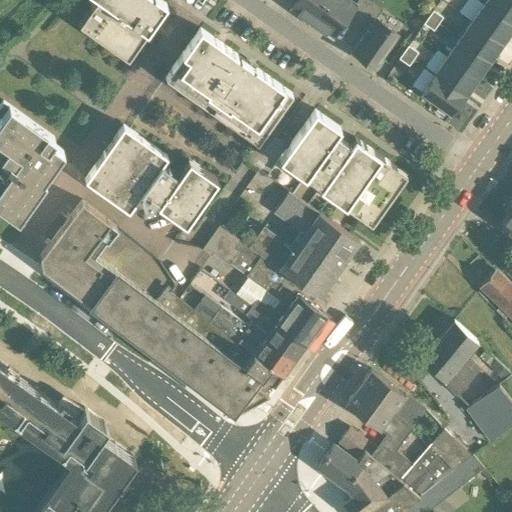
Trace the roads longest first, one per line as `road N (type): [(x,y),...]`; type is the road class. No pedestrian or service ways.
road 1 (secondary): [(258,477),(479,166)]
road 2 (tertiary): [(258,477),(4,276)]
road 3 (residential): [(479,166),(242,0)]
road 4 (residential): [(147,76),(4,276)]
